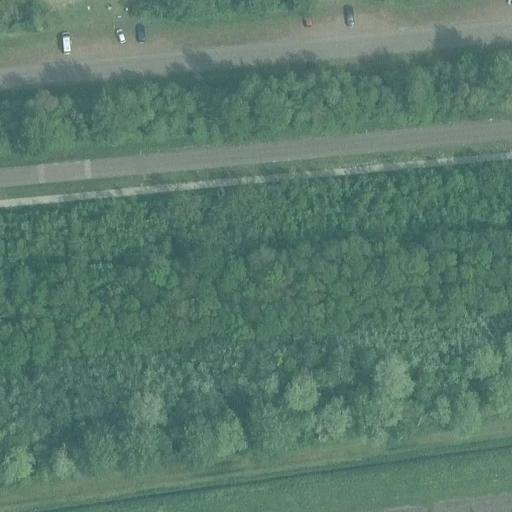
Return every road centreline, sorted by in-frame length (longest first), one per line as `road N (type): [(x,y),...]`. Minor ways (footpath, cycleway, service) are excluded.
road 1 (unclassified): [(511,33),(0,82)]
road 2 (unclassified): [(0,179),(511,130)]
